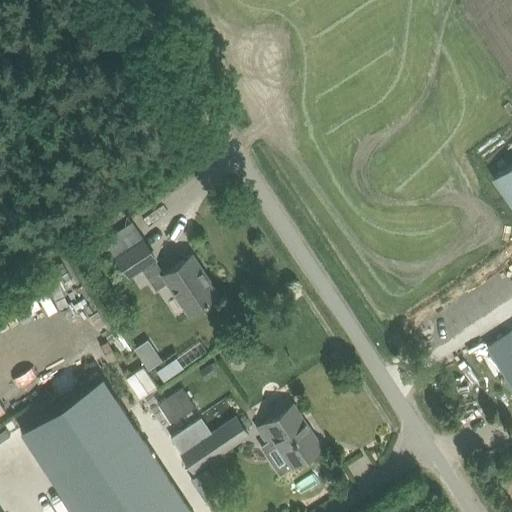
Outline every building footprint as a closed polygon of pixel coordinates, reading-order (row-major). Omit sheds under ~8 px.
[(511,202),(511,160),(492,174),(511,202)] [(169,280),(190,311),(202,303),(218,292),(193,253),(164,272),(143,239),(118,256),(130,274),(142,266),(157,288),(169,280)] [(511,328),(488,345),(511,382),(511,328)] [(176,357),(153,373),(160,383),(183,368),(176,357)] [(192,511),(102,374),(21,428),(76,511),(192,511)] [(182,384),(158,401),(171,421),(196,404),(182,384)] [(274,436),(293,464),(321,445),(292,402),(258,425),(268,440),(274,436)] [(194,468),(248,432),(237,414),(183,451),(194,468)]
